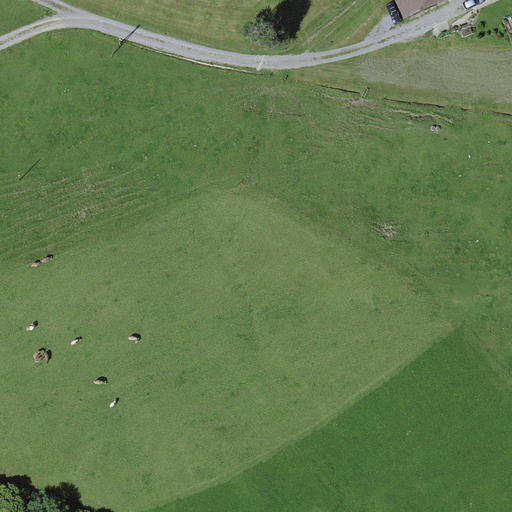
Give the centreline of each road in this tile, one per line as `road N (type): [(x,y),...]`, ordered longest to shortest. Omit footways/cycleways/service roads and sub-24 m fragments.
road 1 (track): [(12,0),(82,36),(222,74),(288,79)]
road 2 (track): [(288,79),(356,67),(465,19)]
